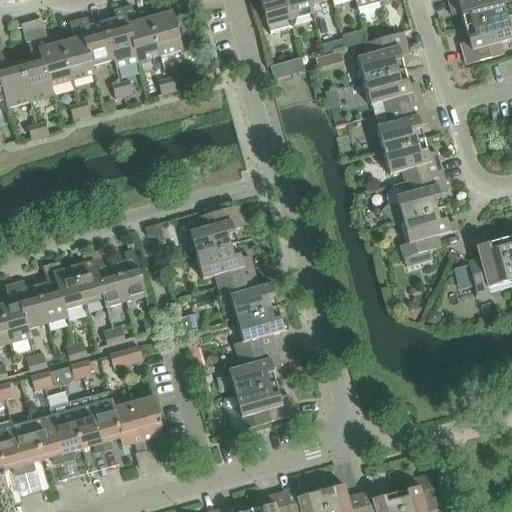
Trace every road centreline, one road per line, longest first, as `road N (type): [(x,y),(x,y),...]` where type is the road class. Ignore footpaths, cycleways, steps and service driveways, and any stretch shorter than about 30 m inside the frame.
road 1 (residential): [(351,438),(247,79)]
road 2 (residential): [(247,79),(16,149),(0,147)]
road 3 (residential): [(351,438),(369,432),(406,441),(511,410)]
road 4 (residential): [(207,483),(351,438)]
road 5 (residential): [(207,483),(172,354)]
road 6 (residential): [(511,184),(476,193),(452,109)]
